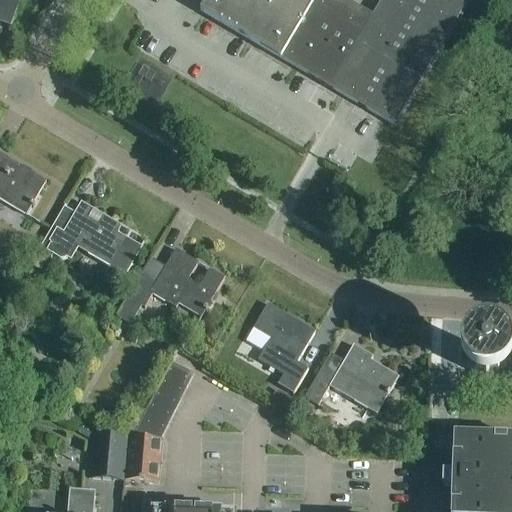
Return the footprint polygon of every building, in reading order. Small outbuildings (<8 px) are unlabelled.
[(0,0),(0,19),(13,24),(21,0),(0,0)] [(208,0),(200,14),(387,124),(394,128),(395,127),(393,126),(408,101),(410,102),(410,101),(408,100),(418,83),(420,84),(421,83),(419,82),(434,56),(436,57),(437,56),(435,55),(450,30),(452,31),(452,30),(450,29),(465,3),(467,5),(468,4),(466,2),(467,0),(386,0),(375,20),(341,0),(208,0)] [(0,202),(27,218),(32,210),(33,210),(35,207),(34,206),(45,188),(34,181),(36,179),(15,166),(10,174),(2,170),(7,162),(0,157),(0,202)] [(110,269),(106,276),(106,277),(106,278),(106,279),(106,280),(107,281),(107,282),(108,283),(119,289),(142,251),(118,237),(121,229),(82,206),(75,216),(64,210),(36,258),(48,265),(52,257),(60,262),(61,262),(62,262),(63,262),(64,262),(65,261),(66,260),(76,244),(96,255),(95,260),(110,269)] [(120,313),(134,322),(142,309),(145,311),(153,298),(199,325),(205,314),(206,315),(208,312),(207,311),(224,281),(211,273),(202,289),(189,281),(198,266),(176,253),(166,270),(150,261),(120,313)] [(36,258),(30,267),(42,274),(48,265),(36,258)] [(259,363),(284,378),(278,388),(294,397),(309,372),(298,366),(315,335),(268,307),(254,332),(271,342),(259,363)] [(337,385),(333,392),(377,418),(399,380),(371,364),(374,360),(354,349),(336,379),(337,385)] [(476,362),(478,364),(478,372),(476,373),(477,375),(479,374),(486,378),(486,381),(488,381),(488,378),(496,374),(498,376),(499,374),(497,372),(497,364),(499,363),(498,361),(496,362),(489,358),(489,355),(487,355),(487,358),(479,361),(477,360),(476,362)] [(171,365),(165,377),(187,389),(193,376),(171,365)] [(165,377),(159,389),(181,401),(187,389),(165,377)] [(318,378),(305,401),(318,409),(332,386),(318,378)] [(159,389),(153,402),(175,413),(181,401),(159,389)] [(277,393),(271,403),(286,412),(292,402),(277,393)] [(153,402),(146,414),(169,425),(175,413),(153,402)] [(91,481),(125,484),(129,441),(131,441),(145,414),(133,408),(117,440),(95,438),(91,481)] [(146,414),(133,441),(160,444),(169,425),(146,414)] [(129,441),(125,484),(158,487),(162,444),(160,444),(133,441),(131,441),(129,441)] [(511,511),(511,443),(455,441),(454,462),(453,479),(443,478),(443,491),(453,491),(452,508),(452,511),(511,511)] [(94,511),(96,494),(69,492),(68,511),(94,511)]
